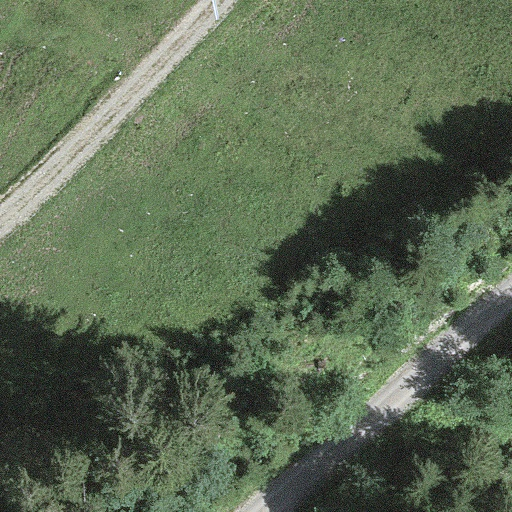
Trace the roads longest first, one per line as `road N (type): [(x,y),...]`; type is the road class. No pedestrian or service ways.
road 1 (track): [(511,303),(264,511)]
road 2 (track): [(217,0),(0,224)]
